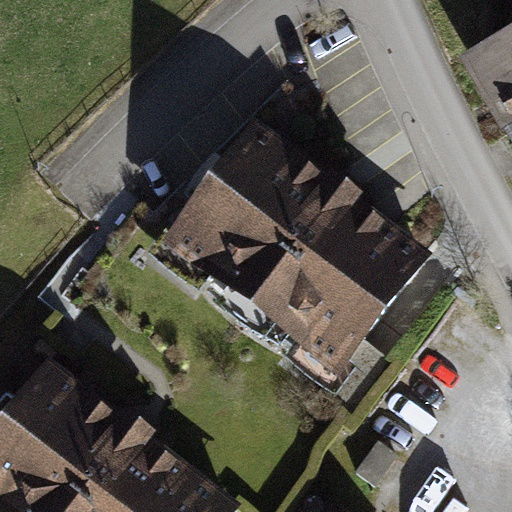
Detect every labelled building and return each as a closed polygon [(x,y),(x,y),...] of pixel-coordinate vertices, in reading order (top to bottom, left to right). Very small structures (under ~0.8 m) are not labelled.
[(499,114),(511,106),(511,24),(464,52),(499,114)] [(511,106),(499,114),(511,136),(511,106)] [(430,256),(252,122),(162,240),(340,374),(430,256)] [(232,511),(239,503),(43,357),(0,414),(0,511),(232,511)] [(379,442),(356,471),(375,486),(397,456),(379,442)]
